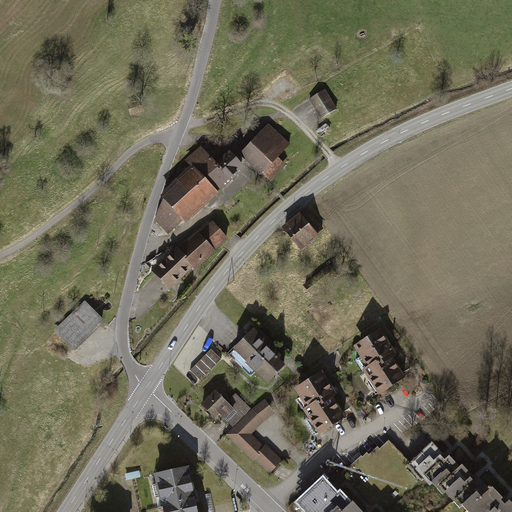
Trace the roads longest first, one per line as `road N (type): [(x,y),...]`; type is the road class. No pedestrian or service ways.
road 1 (tertiary): [(145,389),(233,262),(302,195),(394,136),(511,88)]
road 2 (tertiary): [(145,389),(124,356),(125,311),(180,131)]
road 3 (unclassified): [(0,255),(135,151),(180,131)]
road 4 (residential): [(266,502),(342,443),(422,399)]
road 5 (residential): [(145,389),(266,502)]
road 6 (tertiary): [(65,511),(145,389)]
road 7 (tertiary): [(180,131),(215,0)]
